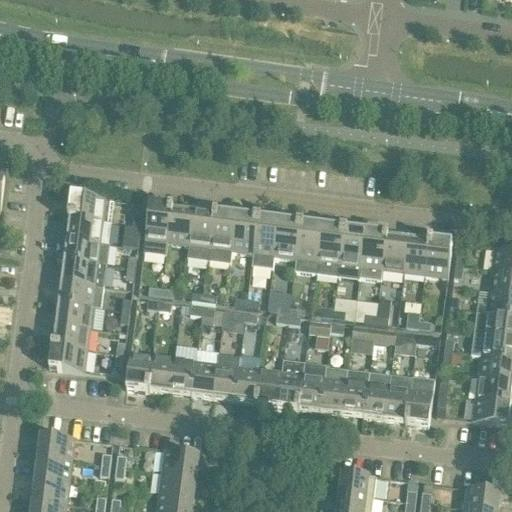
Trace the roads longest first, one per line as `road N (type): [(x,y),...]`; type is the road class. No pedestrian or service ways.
road 1 (residential): [(511,463),(328,440),(246,440),(223,426),(13,399)]
road 2 (residential): [(511,230),(43,168)]
road 3 (secondary): [(94,55),(156,79),(368,109)]
road 4 (secondary): [(372,85),(163,54),(94,55)]
road 5 (residential): [(13,399),(43,168)]
road 6 (secondary): [(368,109),(511,126)]
road 7 (secondary): [(511,110),(372,85)]
road 8 (residential): [(247,0),(381,19)]
road 9 (residential): [(381,19),(511,36)]
